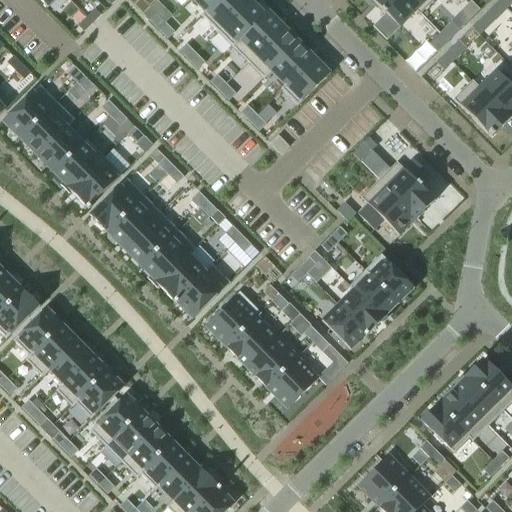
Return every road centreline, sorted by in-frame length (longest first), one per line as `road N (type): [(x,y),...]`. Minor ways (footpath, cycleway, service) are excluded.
road 1 (residential): [(274,511),(473,312)]
road 2 (residential): [(499,191),(308,1)]
road 3 (residential): [(473,312),(470,285),(485,214),(499,191)]
